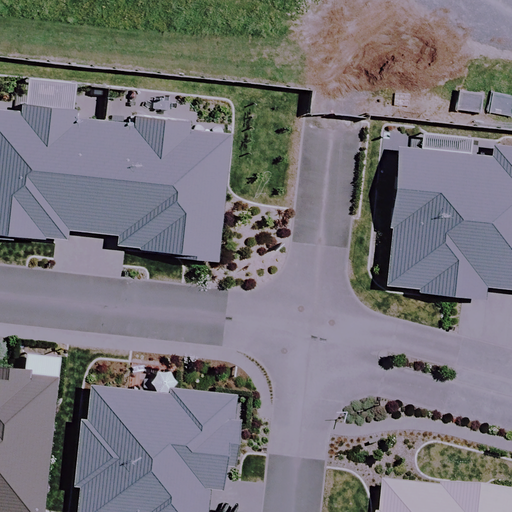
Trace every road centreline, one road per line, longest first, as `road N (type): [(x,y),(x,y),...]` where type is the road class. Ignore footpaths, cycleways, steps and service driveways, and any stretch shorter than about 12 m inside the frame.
road 1 (residential): [(0,296),(314,328)]
road 2 (residential): [(314,328),(335,114)]
road 3 (residential): [(511,383),(314,328)]
road 4 (residential): [(314,328),(293,511)]
